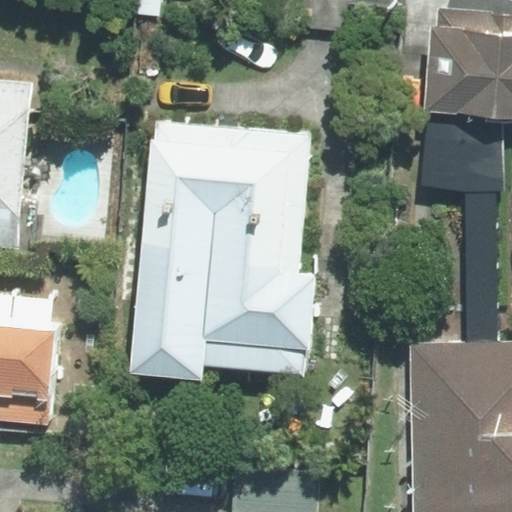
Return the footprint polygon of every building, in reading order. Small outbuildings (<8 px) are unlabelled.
[(511,36),(430,27),(410,186),(511,198),(511,36)] [(0,252),(12,253),(35,49),(0,45),(0,252)] [(331,132),(151,114),(124,381),(304,398),(331,132)] [(511,511),(511,321),(394,319),(396,511),(511,511)] [(59,333),(0,325),(0,426),(46,433),(59,333)] [(318,511),(321,463),(231,458),(228,511),(318,511)]
